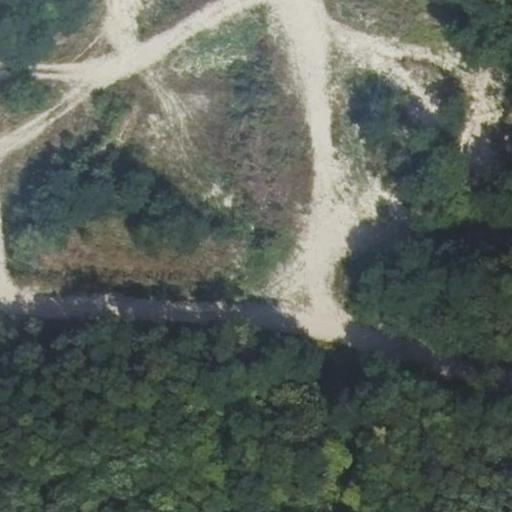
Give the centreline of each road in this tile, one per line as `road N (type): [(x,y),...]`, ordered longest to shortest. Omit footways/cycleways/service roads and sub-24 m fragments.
road 1 (track): [(511,383),(358,333),(41,311),(0,299)]
road 2 (track): [(0,249),(78,106),(137,73),(169,0)]
